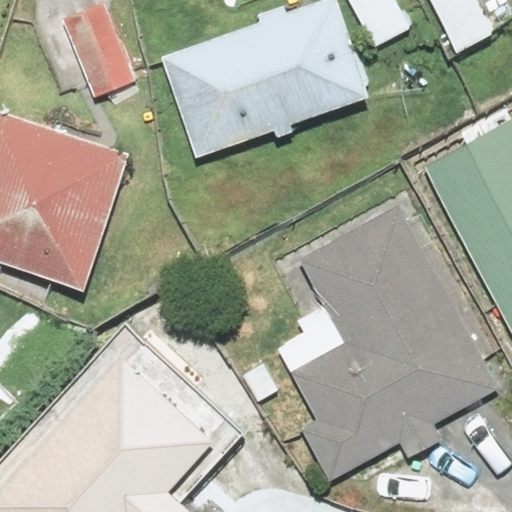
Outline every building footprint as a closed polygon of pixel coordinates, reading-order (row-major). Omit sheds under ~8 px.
[(115,0),(111,0),(71,16),(104,101),(148,84),(115,0)] [(350,0),(316,0),(170,49),(204,149),(381,90),(350,0)] [(411,0),(358,0),(380,46),(423,25),(411,0)] [(490,0),(438,0),(468,50),(506,27),(490,0)] [(142,153),(9,107),(0,132),(0,259),(94,292),(142,153)] [(511,120),(430,166),(511,311),(511,120)] [(509,382),(409,199),(312,252),(358,337),(302,367),(326,411),(307,421),(337,475),(411,435),(420,450),(456,431),(447,416),(509,382)] [(219,511),(189,487),(230,436),(135,357),(7,511),(219,511)]
